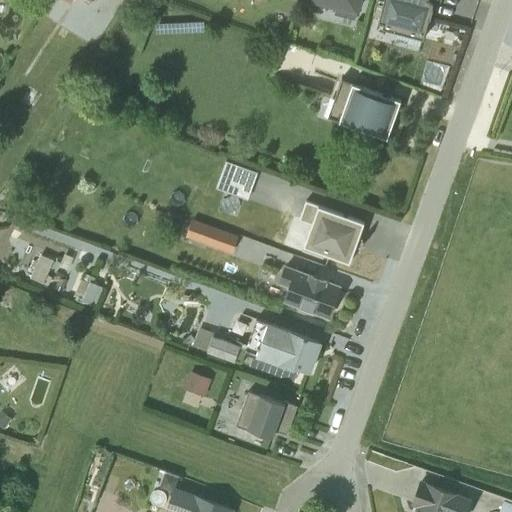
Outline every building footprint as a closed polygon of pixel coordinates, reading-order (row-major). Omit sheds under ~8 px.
[(334,12),(353,17),(357,0),(322,0),(336,4),(334,12)] [(382,0),(378,19),(383,21),(382,26),(423,37),(428,17),(429,17),(432,7),(432,2),(433,0),(382,0)] [(400,99),(340,78),(327,115),(338,119),(338,120),(386,137),(400,99)] [(251,194),(257,166),(225,159),(219,187),(251,194)] [(363,221),(305,200),(298,218),(311,223),(303,245),(349,261),(354,246),(359,248),(363,238),(358,236),(363,221)] [(191,217),(186,236),(234,248),(239,230),(191,217)] [(339,286),(283,264),(277,281),(287,286),(282,298),(328,316),(339,286)] [(293,364),(308,370),(319,341),(256,318),(245,347),(211,334),(212,332),(198,327),(192,343),(206,349),(205,351),(233,361),(234,359),(239,361),(243,349),(292,367),(293,364)] [(262,370),(292,378),(294,369),(265,361),(262,370)] [(210,379),(189,370),(183,387),(204,396),(210,379)] [(247,391),(235,424),(247,429),(248,428),(271,436),(273,430),(285,434),(296,405),(260,392),(259,395),(247,391)] [(230,511),(232,509),(174,487),(177,478),(164,473),(159,486),(171,491),(162,511),(230,511)] [(418,505),(415,511),(465,511),(470,499),(420,481),(412,502),(418,505)] [(511,511),(511,502),(502,499),(497,511),(511,511)]
